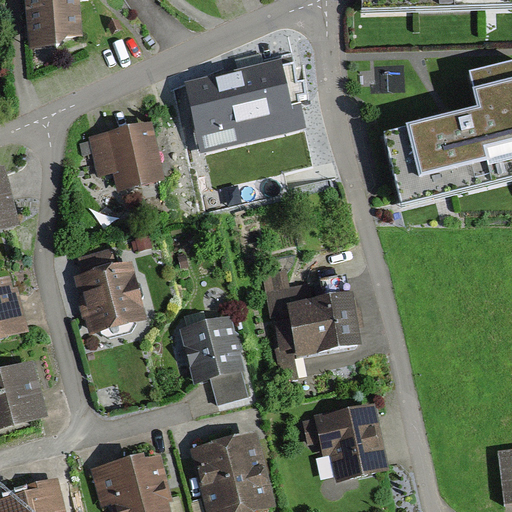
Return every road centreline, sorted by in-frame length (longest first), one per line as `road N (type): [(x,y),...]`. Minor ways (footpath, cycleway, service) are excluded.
road 1 (residential): [(431,511),(324,78),(320,0)]
road 2 (residential): [(45,117),(54,150),(44,258),(84,436)]
road 3 (residential): [(314,0),(45,117)]
road 4 (unknown): [(324,78),(511,55)]
